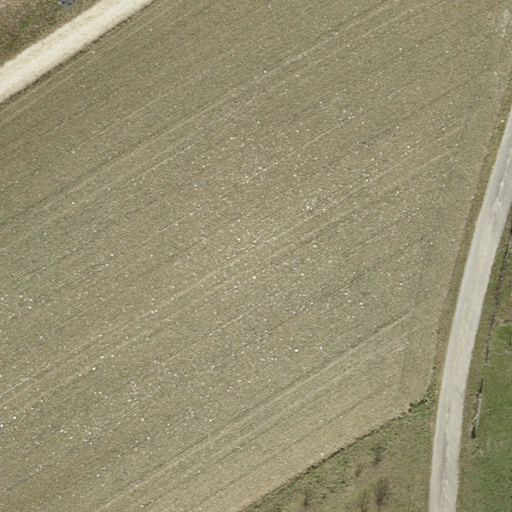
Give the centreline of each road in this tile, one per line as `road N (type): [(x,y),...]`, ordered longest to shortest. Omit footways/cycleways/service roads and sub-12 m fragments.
road 1 (track): [(446,511),(447,446),(489,235),(511,172)]
road 2 (track): [(125,0),(0,88)]
